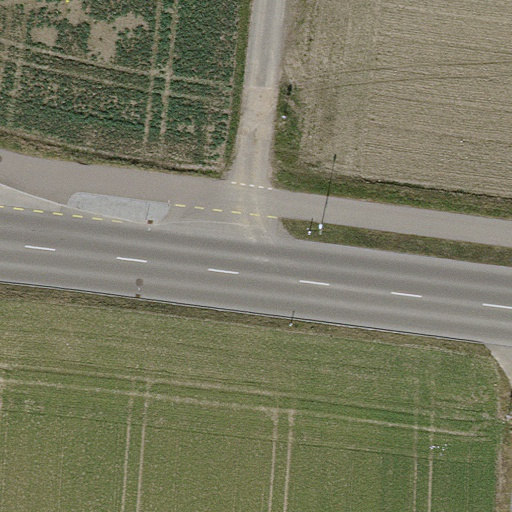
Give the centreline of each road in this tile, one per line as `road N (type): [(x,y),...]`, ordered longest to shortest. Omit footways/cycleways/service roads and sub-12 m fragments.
road 1 (tertiary): [(511,306),(0,242)]
road 2 (track): [(270,0),(244,273)]
